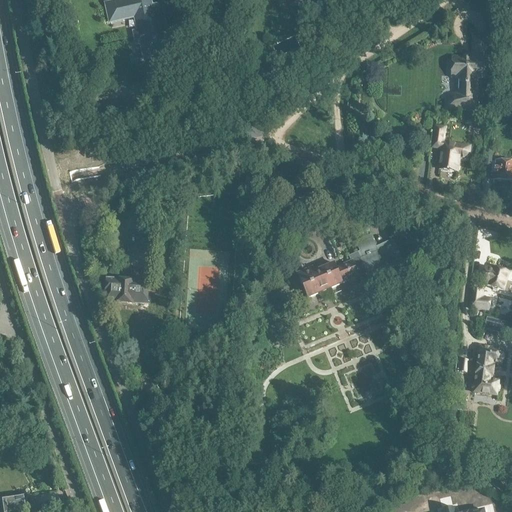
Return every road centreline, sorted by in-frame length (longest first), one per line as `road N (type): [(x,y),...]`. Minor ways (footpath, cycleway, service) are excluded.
road 1 (motorway): [(142,511),(44,239),(0,36)]
road 2 (motorway): [(0,179),(112,511)]
road 3 (residential): [(164,511),(55,206)]
road 4 (residential): [(511,218),(251,144)]
road 5 (track): [(251,144),(439,0)]
road 6 (residential): [(82,511),(7,310)]
road 7 (residential): [(55,206),(251,144)]
road 8 (unclassified): [(48,179),(13,0)]
